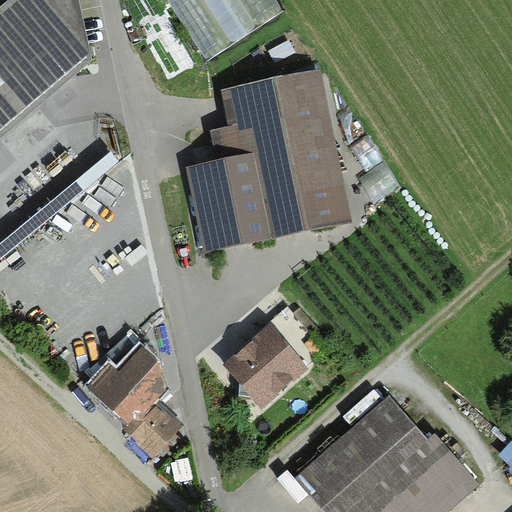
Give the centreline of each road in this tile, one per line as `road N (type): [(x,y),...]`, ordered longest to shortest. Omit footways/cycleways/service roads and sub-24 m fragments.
road 1 (residential): [(218,511),(105,0)]
road 2 (track): [(223,511),(511,249)]
road 3 (track): [(0,342),(183,511)]
